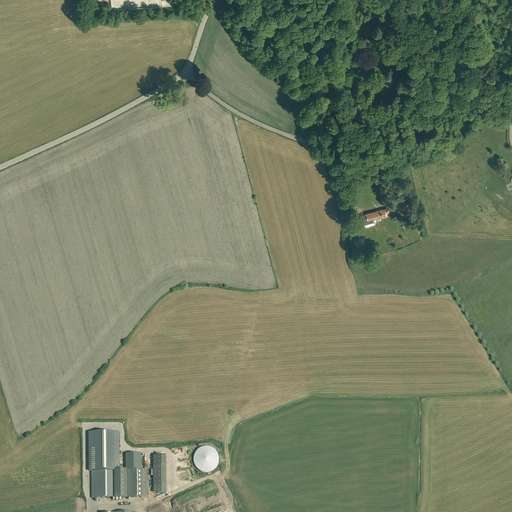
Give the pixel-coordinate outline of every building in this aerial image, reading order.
[(369,221),(369,223),(374,221),(374,220),(387,216),(386,213),(389,212),(388,208),(366,214),(367,216),(361,218),(362,221),(367,220),(368,221),(369,221)] [(402,221),(403,228),(412,226),(411,219),(402,221)] [(89,432),(89,471),(91,471),(92,496),(92,498),(113,498),(114,498),(126,498),(142,498),(147,498),(147,469),(141,469),(126,469),(118,469),(118,432),(89,432)] [(201,472),(204,472),(208,472),(211,471),(214,469),(216,467),(218,464),(218,461),(218,457),(217,454),(215,451),(212,448),(208,447),(205,447),(201,448),(198,449),(195,452),(193,455),(193,459),(193,463),(195,467),(197,470),(201,472)] [(126,453),(126,469),(141,469),(141,453),(126,453)] [(165,455),(153,455),(153,493),(165,493),(165,455)]
